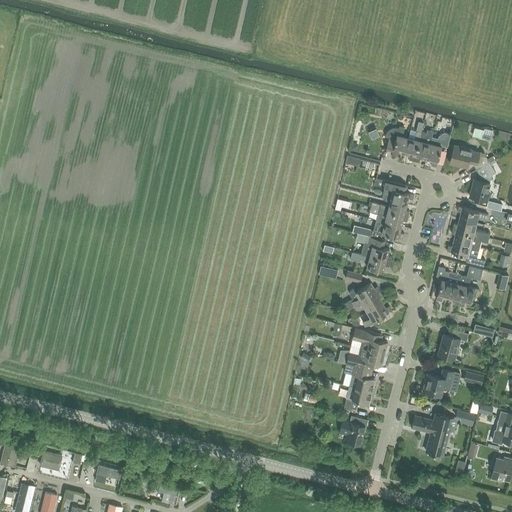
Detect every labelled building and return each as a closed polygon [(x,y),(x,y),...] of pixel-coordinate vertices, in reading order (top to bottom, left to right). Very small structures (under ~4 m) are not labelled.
[(386,135),(385,137),(389,138),(386,150),(392,151),(391,155),(397,157),(398,153),(404,155),(408,137),(406,136),(406,135),(403,134),(405,127),(400,126),(399,128),(397,127),(396,127),(394,127),(393,127),(392,128),(391,128),(390,129),(389,130),(388,130),(387,131),(387,132),(386,133),(386,135)] [(414,138),(408,137),(404,155),(409,156),(408,160),(414,161),(421,131),(416,130),(414,138)] [(421,131),(414,161),(419,162),(420,159),(425,160),(431,136),(425,135),(426,133),(421,131)] [(431,136),(425,160),(432,162),(431,165),(437,167),(438,163),(441,150),(442,145),(448,147),(451,134),(445,132),(438,136),(438,138),(431,136)] [(473,162),(477,169),(494,158),(493,155),(489,158),(485,150),(479,152),(471,149),(471,147),(455,143),(450,162),(466,166),(468,160),(473,162)] [(496,171),(492,164),(496,162),(494,158),(477,169),(481,175),(480,181),(474,179),(469,196),(488,200),(490,190),(488,190),(493,173),(496,171)] [(359,166),(367,168),(369,161),(361,159),(359,166)] [(375,179),(373,185),(384,188),(381,199),(390,201),(408,206),(410,199),(414,200),(415,195),(406,192),(407,186),(395,183),(377,178),(375,178),(375,179)] [(407,211),(408,206),(390,201),(388,207),(371,203),(370,208),(408,218),(410,212),(407,211)] [(493,201),(491,208),(502,211),(504,204),(493,201)] [(461,212),(459,217),(476,222),(477,216),(486,218),(488,213),(478,211),(477,210),(458,205),(456,211),(461,212)] [(370,208),(369,214),(377,216),(375,221),(402,228),(404,221),(407,222),(408,218),(370,208)] [(475,227),(476,222),(459,217),(458,223),(454,222),(453,227),(489,236),(490,231),(475,227)] [(370,229),(368,236),(371,236),(381,239),(383,234),(403,239),(404,235),(401,234),(402,228),(375,221),(374,227),(373,230),(370,229)] [(360,233),(367,235),(369,228),(361,227),(360,233)] [(455,234),(454,239),(480,246),(482,240),(488,241),(489,236),(453,227),(451,233),(455,234)] [(364,243),(361,254),(390,261),(391,256),(386,254),(388,248),(384,247),(386,240),(381,239),(371,236),(369,244),(365,243),(364,243)] [(486,259),(477,257),(480,246),(454,239),(452,246),(448,245),(447,250),(469,256),(467,261),(484,265),(486,259)] [(388,267),(390,261),(361,254),(352,252),(350,259),(360,261),(360,260),(369,262),(367,267),(383,271),(384,266),(388,267)] [(471,304),(473,297),(477,298),(480,296),(481,293),(479,289),(470,287),(472,277),(481,279),(484,268),(470,264),(467,275),(459,305),(465,306),(465,302),(471,304)] [(443,298),(449,299),(453,283),(447,281),(449,271),(445,270),(445,267),(439,266),(436,277),(442,279),(437,300),(442,301),(443,298)] [(345,278),(359,282),(361,274),(347,270),(345,278)] [(454,303),(459,305),(467,275),(462,274),(459,284),(453,283),(449,299),(455,301),(454,303)] [(352,298),(344,303),(347,309),(353,305),(379,290),(377,285),(373,287),(370,282),(356,290),(354,287),(350,290),(349,294),(352,298)] [(379,290),(353,305),(356,310),(364,305),(367,311),(382,302),(379,297),(382,295),(379,290)] [(371,316),(363,321),(365,325),(372,322),(373,325),(377,325),(381,323),(382,319),(381,317),(392,310),(388,305),(385,307),(382,302),(367,311),(371,316)] [(474,324),(472,331),(492,336),(494,328),(474,324)] [(511,328),(499,325),(497,334),(501,335),(500,336),(507,338),(507,335),(511,336),(511,328)] [(355,327),(353,339),(362,341),(360,348),(386,354),(387,352),(387,353),(389,352),(390,346),(389,345),(388,345),(389,343),(382,341),(384,335),(355,327)] [(459,340),(466,342),(467,334),(453,330),(451,337),(446,336),(443,348),(440,347),(438,355),(454,359),(459,340)] [(349,352),(346,363),(373,370),(375,364),(383,366),(384,364),(386,363),(387,358),(386,356),(386,354),(360,348),(359,354),(349,352)] [(304,352),(301,358),(308,362),(311,356),(304,352)] [(324,352),(323,357),(334,360),(336,355),(324,352)] [(346,363),(345,370),(346,373),(352,374),(349,386),(374,392),(376,393),(377,391),(374,391),(377,379),(371,378),(373,370),(346,363)] [(449,391),(449,390),(456,392),(461,375),(443,370),(441,377),(428,374),(423,391),(441,395),(443,389),(449,391)] [(485,375),(468,371),(466,380),(483,384),(485,375)] [(349,386),(344,406),(352,408),(357,409),(359,402),(370,405),(373,393),(376,394),(376,393),(374,392),(349,386)] [(511,412),(507,412),(501,432),(495,430),(492,441),(502,443),(503,439),(511,441),(511,412)] [(449,431),(454,432),(458,419),(436,413),(434,419),(415,415),(412,428),(430,433),(425,453),(442,457),(449,431)] [(463,414),(460,421),(469,424),(471,416),(463,414)] [(357,442),(360,443),(363,431),(365,432),(368,419),(354,415),(353,419),(350,421),(344,419),(342,429),(349,431),(347,441),(357,444),(357,442)] [(2,447),(0,452),(0,464),(12,468),(16,451),(2,447)] [(38,453),(35,467),(55,473),(59,458),(38,453)] [(511,471),(511,457),(506,456),(506,458),(497,456),(491,478),(498,480),(499,477),(510,480),(511,471)] [(473,473),(465,476),(468,483),(476,480),(473,473)] [(24,511),(30,491),(18,488),(13,511),(15,511),(24,511)] [(50,511),(54,500),(41,497),(37,511),(50,511)]
